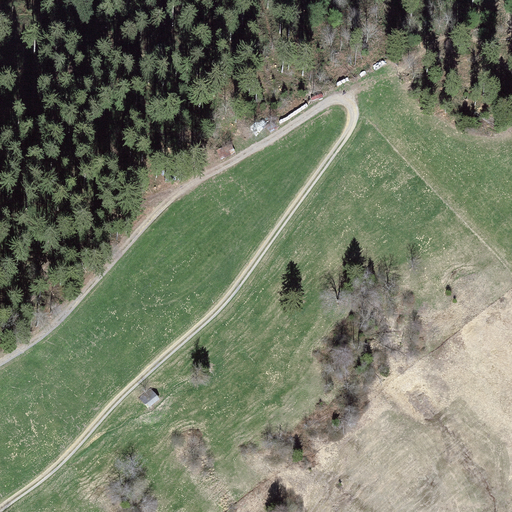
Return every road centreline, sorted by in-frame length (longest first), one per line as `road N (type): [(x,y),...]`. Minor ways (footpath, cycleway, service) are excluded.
road 1 (track): [(2,511),(226,302),(351,127),(354,106),(346,98)]
road 2 (track): [(0,360),(60,321),(171,204),(330,99),(346,98)]
